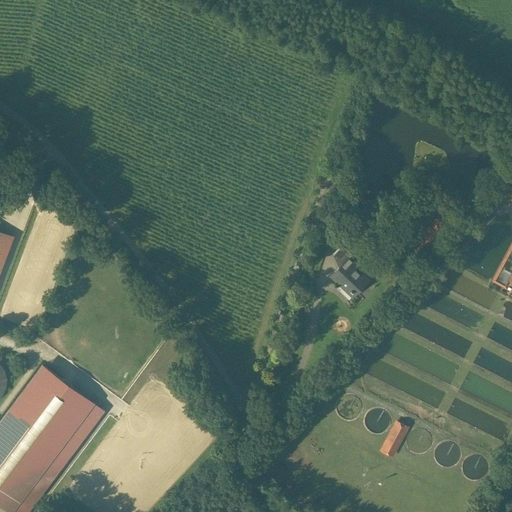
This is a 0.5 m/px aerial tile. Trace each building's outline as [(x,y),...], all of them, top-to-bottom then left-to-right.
[(511,168),(510,167),(495,182),(511,197),(511,168)] [(450,201),(418,239),(428,247),(460,209),(450,201)] [(0,268),(12,236),(0,231),(0,268)] [(342,243),(334,252),(343,261),(346,258),(347,258),(352,253),(342,243)] [(511,243),(493,279),(505,284),(509,277),(511,270),(511,243)] [(347,258),(346,258),(343,261),(338,266),(341,268),(334,276),(340,282),(342,280),(350,287),(349,288),(351,291),(352,290),(354,292),(367,278),(347,258)] [(42,364),(0,420),(0,501),(13,511),(26,511),(103,409),(42,364)] [(407,425),(396,420),(381,448),(391,454),(407,425)] [(283,477),(272,468),(267,474),(278,483),(283,477)]
